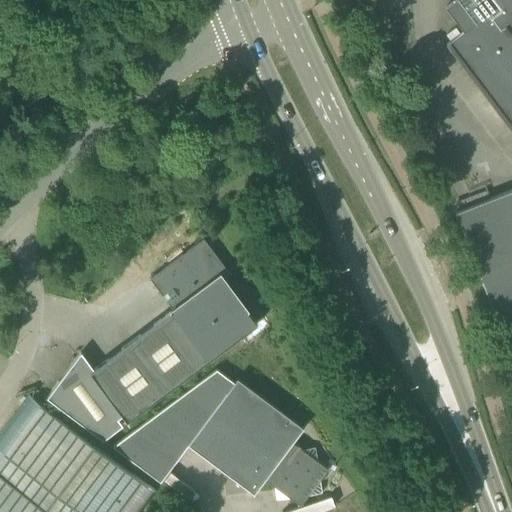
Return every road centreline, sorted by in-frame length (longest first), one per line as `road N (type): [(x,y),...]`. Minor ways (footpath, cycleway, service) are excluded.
road 1 (secondary): [(248,28),(407,347),(446,394)]
road 2 (secondary): [(446,394),(433,325),(286,13)]
road 3 (unclassified): [(248,28),(191,51),(78,138),(0,223)]
road 4 (secondary): [(496,511),(446,394)]
